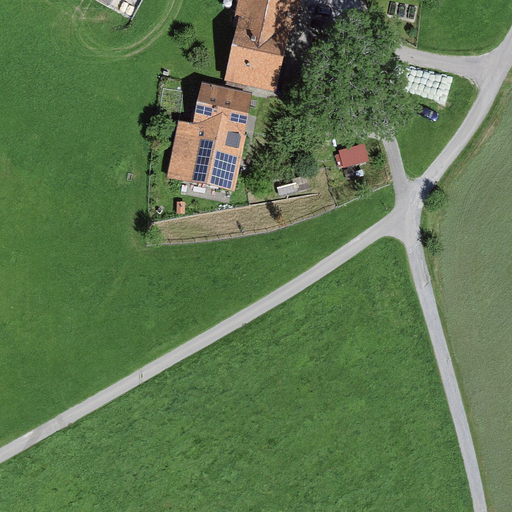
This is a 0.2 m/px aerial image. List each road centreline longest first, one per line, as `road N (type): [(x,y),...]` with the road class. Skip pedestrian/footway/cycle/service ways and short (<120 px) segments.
road 1 (unclassified): [(511,58),(409,210),(333,263),(0,452)]
road 2 (track): [(409,210),(477,511)]
